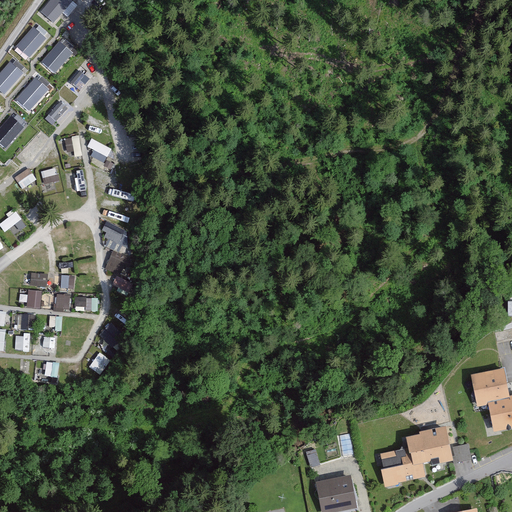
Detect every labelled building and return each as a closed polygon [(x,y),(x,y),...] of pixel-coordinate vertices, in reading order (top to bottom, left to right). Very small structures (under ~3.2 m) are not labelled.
[(72,2),(69,0),(50,0),(40,12),(54,23),(72,2)] [(47,39),(33,27),(16,47),(30,58),(47,39)] [(73,53),(59,41),(42,62),(55,73),(73,53)] [(23,73),(10,62),(0,73),(0,90),(5,94),(23,73)] [(49,90),(35,78),(16,99),(29,111),(49,90)] [(24,127),(10,115),(0,127),(0,143),(6,149),(24,127)] [(67,154),(81,153),(79,135),(65,136),(67,154)] [(105,162),(111,146),(93,139),(87,155),(105,162)] [(22,188),(36,179),(29,167),(15,176),(22,188)] [(56,167),(41,170),(43,183),(59,180),(56,167)] [(0,224),(5,231),(11,227),(15,233),(26,225),(17,211),(0,222),(0,224)] [(127,248),(128,226),(106,225),(105,247),(127,248)] [(122,275),(130,257),(113,250),(105,267),(122,275)] [(32,271),(30,284),(47,287),(49,273),(32,271)] [(62,274),(61,287),(74,288),(75,275),(62,274)] [(117,275),(112,284),(129,292),(133,283),(117,275)] [(41,306),(42,289),(28,289),(27,306),(41,306)] [(70,309),(69,293),(56,293),(56,310),(70,309)] [(98,309),(98,296),(75,296),(75,310),(98,309)] [(20,326),(33,328),(36,314),(23,312),(20,326)] [(49,327),(62,327),(62,315),(50,315),(49,327)] [(111,345),(123,334),(112,322),(100,333),(111,345)] [(15,333),(15,349),(29,349),(30,334),(15,333)] [(100,373),(110,359),(99,350),(88,365),(100,373)] [(57,376),(59,362),(46,360),(44,374),(57,376)] [(505,369),(473,376),(480,405),(489,403),(511,398),(505,369)] [(489,403),(496,432),(511,428),(511,398),(489,403)] [(440,464),(453,461),(446,427),(419,433),(420,435),(406,438),(408,449),(378,455),(385,488),(398,485),(398,483),(426,478),(423,464),(430,462),(431,460),(439,458),(440,464)] [(319,511),(330,511),(352,508),(346,477),(314,483),(319,511)]
